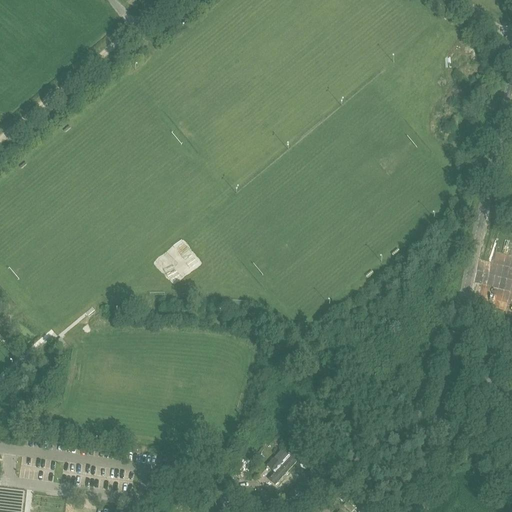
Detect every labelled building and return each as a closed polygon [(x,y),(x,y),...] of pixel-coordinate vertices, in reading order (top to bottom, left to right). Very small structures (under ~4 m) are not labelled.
[(281,449),(285,443),(274,436),(270,442),(281,449)] [(269,479),(275,485),(296,463),(282,450),(267,466),(274,473),(269,479)] [(287,496),(292,501),(300,493),(303,495),(324,472),(316,464),(308,473),(311,476),(308,479),(305,477),(287,496)] [(335,486),(329,491),(333,496),(339,491),(335,486)] [(348,511),(352,511),(354,510),(347,503),(343,507),(348,511)]
